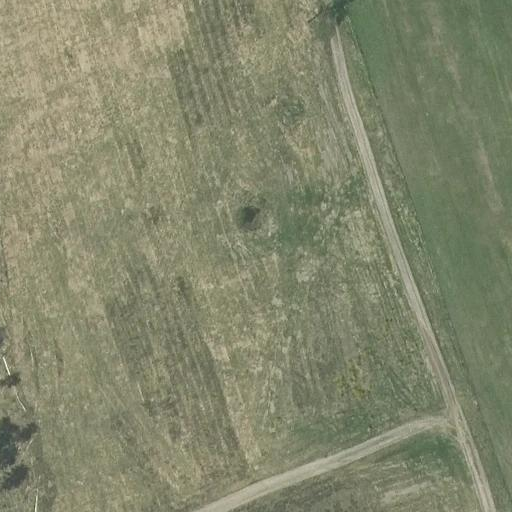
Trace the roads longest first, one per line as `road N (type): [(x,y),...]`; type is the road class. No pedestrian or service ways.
road 1 (track): [(318,0),(493,511)]
road 2 (track): [(458,403),(230,511)]
